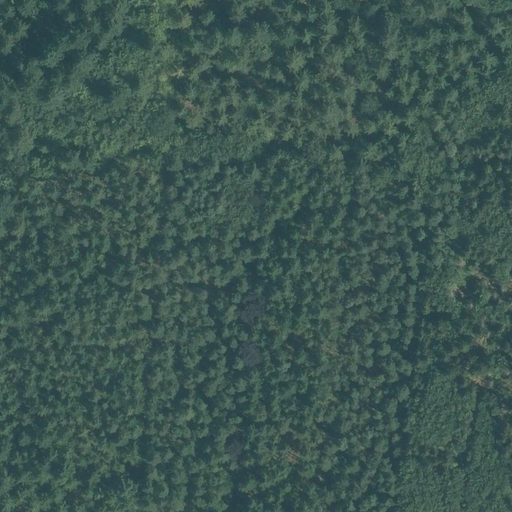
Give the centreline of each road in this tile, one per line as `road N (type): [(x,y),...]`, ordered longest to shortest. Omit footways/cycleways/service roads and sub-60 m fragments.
road 1 (track): [(136,511),(179,0)]
road 2 (track): [(140,451),(0,433)]
